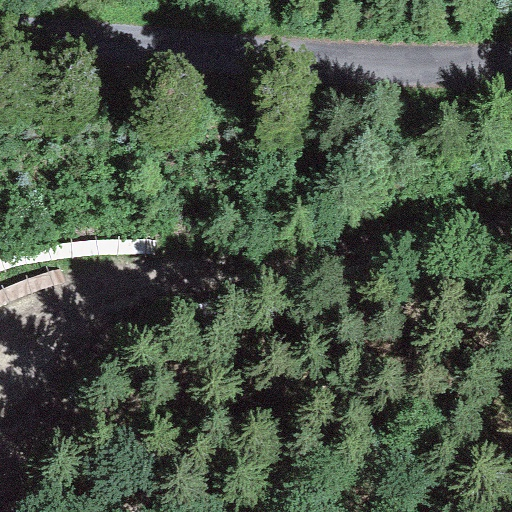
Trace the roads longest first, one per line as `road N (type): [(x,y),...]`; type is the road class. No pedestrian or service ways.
road 1 (track): [(0,452),(25,379),(164,284),(511,212)]
road 2 (track): [(511,67),(351,69),(0,40)]
